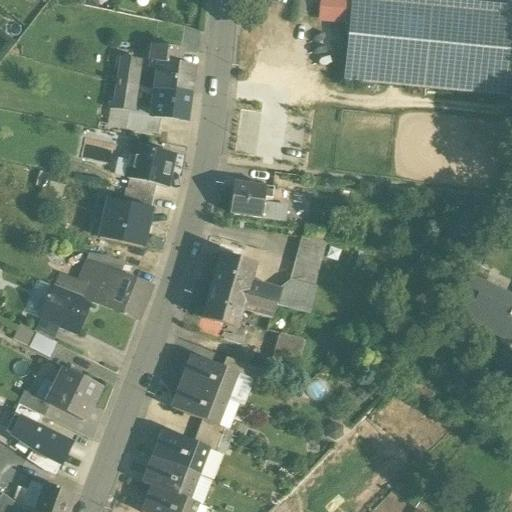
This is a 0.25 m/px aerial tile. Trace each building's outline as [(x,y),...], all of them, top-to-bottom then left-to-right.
[(345,82),(509,98),(511,65),(511,0),(328,0),(327,15),(351,17),(345,82)] [(180,51),(152,47),(150,62),(158,64),(159,62),(178,65),(180,51)] [(137,61),(116,58),(115,65),(119,65),(117,85),(133,87),(137,61)] [(158,64),(150,62),(149,70),(157,71),(158,64)] [(178,65),(159,62),(157,71),(155,90),(191,95),(195,67),(178,65)] [(117,85),(114,105),(109,104),(108,110),(128,113),(129,114),(133,87),(117,85)] [(191,95),(155,90),(152,111),(151,117),(151,119),(160,120),(187,123),(191,95)] [(129,114),(128,113),(125,131),(157,135),(160,120),(151,119),(151,117),(129,114)] [(173,156),(134,148),(126,179),(132,180),(155,186),(166,188),(173,156)] [(155,186),(132,180),(130,191),(153,197),(155,186)] [(62,188),(45,182),(35,206),(54,213),(62,188)] [(265,188),(233,184),(229,215),(260,219),(263,199),(265,188)] [(272,189),(265,188),(263,199),(271,200),(272,189)] [(153,197),(130,191),(125,191),(122,204),(150,210),(153,197)] [(304,193),(288,191),(284,223),(300,225),(304,193)] [(122,204),(108,201),(99,240),(141,250),(150,210),(122,204)] [(326,242),(301,239),(290,278),(314,284),(326,242)] [(262,253),(224,242),(220,256),(253,265),(253,266),(258,268),(262,253)] [(105,258),(91,255),(86,269),(101,275),(103,271),(119,277),(120,278),(124,265),(105,258)] [(253,265),(220,256),(211,288),(274,306),(278,292),(259,287),(258,291),(247,288),(253,266),(253,265)] [(119,277),(103,271),(101,275),(96,288),(90,303),(91,303),(137,321),(150,288),(120,278),(119,277)] [(511,297),(470,279),(452,318),(511,345),(511,297)] [(96,288),(80,282),(74,297),(90,303),(96,288)] [(313,288),(289,282),(285,295),(309,302),(313,288)] [(74,297),(54,288),(49,299),(46,298),(46,300),(48,301),(40,320),(76,336),(91,303),(74,297)] [(274,306),(211,288),(202,320),(235,330),(236,329),(241,308),(252,311),(251,315),(270,320),(274,306)] [(235,330),(202,320),(198,334),(240,346),(244,331),(236,329),(235,330)] [(20,326),(13,341),(29,349),(36,335),(36,334),(20,326)] [(304,341),(278,334),(268,370),(293,377),(304,341)] [(55,344),(36,335),(29,349),(48,359),(55,344)] [(221,370),(190,358),(181,384),(226,402),(236,376),(221,370)] [(248,367),(226,358),(221,370),(236,376),(244,379),(248,367)] [(99,388),(64,370),(47,404),(46,405),(48,406),(82,423),(99,388)] [(226,402),(181,384),(171,410),(201,422),(216,428),(216,427),(226,402)] [(47,404),(25,392),(18,406),(42,418),(48,406),(46,405),(47,404)] [(42,418),(18,406),(12,418),(13,418),(36,429),(42,418)] [(60,466),(70,446),(36,429),(13,418),(5,433),(32,451),(46,459),(60,466)] [(216,428),(201,422),(197,433),(219,442),(224,430),(216,427),(216,428)] [(192,444),(162,433),(152,459),(198,477),(207,451),(208,450),(192,444)] [(219,442),(197,433),(192,444),(208,450),(207,451),(214,454),(219,442)] [(55,476),(60,466),(46,459),(32,451),(27,462),(42,472),(55,476)] [(198,477),(152,459),(142,485),(152,489),(188,503),(198,477)] [(36,511),(45,488),(32,483),(22,511),(25,511),(27,511),(36,511)] [(66,511),(72,496),(45,486),(36,511),(66,511)] [(188,503),(152,489),(142,511),(195,511),(197,507),(188,503)] [(25,511),(22,511),(3,497),(0,504),(0,511),(25,511)]
